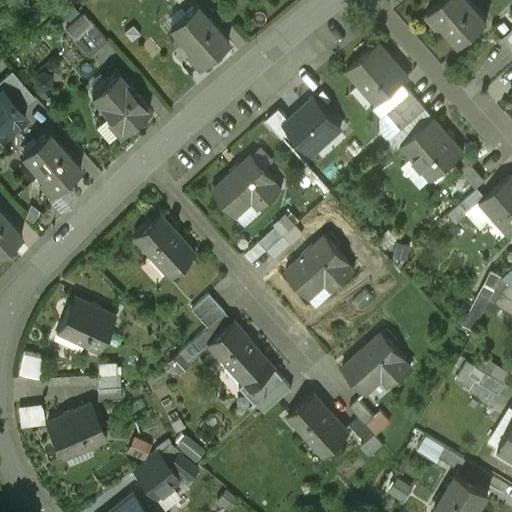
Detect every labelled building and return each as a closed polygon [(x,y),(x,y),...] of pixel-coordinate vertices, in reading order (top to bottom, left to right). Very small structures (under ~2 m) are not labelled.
[(486,17),(471,0),(437,0),(429,7),(459,41),(486,17)] [(228,39),(196,1),(170,24),(202,61),(228,39)] [(83,12),(65,28),(73,37),(91,21),(83,12)] [(91,21),(73,37),(88,54),(106,39),(91,21)] [(511,26),(501,36),(511,47),(511,26)] [(377,39),(345,68),(345,69),(346,68),(375,100),(374,101),(375,102),(407,73),(377,39)] [(149,107),(117,70),(90,92),(123,130),(149,107)] [(0,137),(25,115),(0,87),(0,137)] [(408,88),(384,109),(401,127),(403,125),(425,106),(408,88)] [(410,133),(400,142),(401,144),(402,143),(430,176),(429,177),(430,178),(463,149),(432,114),(410,133)] [(401,127),(386,140),(393,148),(400,142),(410,133),(403,125),(401,127)] [(80,166),(48,129),(23,150),(55,188),(80,166)] [(253,151),(213,188),(236,214),(258,194),(264,202),(281,187),(273,178),(275,176),(253,151)] [(472,160),(463,165),(474,184),(483,179),(472,160)] [(511,230),(511,171),(485,194),(479,199),(480,201),(481,200),(509,232),(507,233),(508,234),(511,230)] [(478,185),(460,200),(468,209),(479,199),(485,194),(478,185)] [(0,252),(22,234),(0,208),(0,252)] [(194,252),(159,213),(134,235),(170,275),(194,252)] [(276,224),(259,239),(267,248),(284,233),(276,224)] [(284,233),(267,248),(275,257),(292,242),(284,233)] [(326,234),(286,269),(310,296),(332,277),(349,262),(350,261),(326,234)] [(511,281),(511,261),(502,274),(511,281)] [(349,262),(332,277),(338,284),(355,270),(349,262)] [(511,284),(506,281),(495,300),(511,310),(511,284)] [(224,310),(209,293),(192,308),(207,325),(224,310)] [(114,314),(73,294),(57,330),(97,349),(114,314)] [(267,358),(232,319),(215,334),(207,342),(242,381),(267,358)] [(207,325),(179,350),(187,359),(197,349),(199,350),(207,342),(215,334),(207,325)] [(381,329),(341,365),(365,391),(387,371),(404,356),(405,355),(381,329)] [(17,370),(41,376),(47,354),(23,347),(17,370)] [(404,356),(387,371),(393,379),(411,363),(404,356)] [(504,381),(484,369),(478,380),(475,378),(468,388),(488,400),(495,390),(497,392),(504,381)] [(95,374),(95,385),(119,385),(118,373),(95,374)] [(278,383),(262,398),(269,406),(286,391),(278,383)] [(119,385),(95,385),(95,396),(120,395),(119,385)] [(313,391),(287,414),(323,453),(348,430),(313,391)] [(374,414),(358,397),(349,405),(359,416),(365,423),(374,414)] [(88,400),(46,418),(63,455),(105,436),(88,400)] [(365,423),(359,416),(350,424),(366,441),(374,433),(365,423)] [(511,422),(497,446),(498,447),(500,444),(511,450),(511,422)] [(465,457),(428,434),(419,449),(437,460),(440,455),(458,467),(456,470),(457,470),(459,467),(465,457)] [(132,436),(128,451),(146,455),(150,440),(132,436)] [(158,450),(134,469),(155,496),(184,473),(188,477),(196,469),(176,452),(167,461),(158,450)] [(456,470),(433,510),(435,511),(474,511),(488,489),(457,470),(456,470)] [(407,483),(398,476),(389,489),(399,495),(407,483)] [(147,511),(131,492),(105,511),(147,511)]
